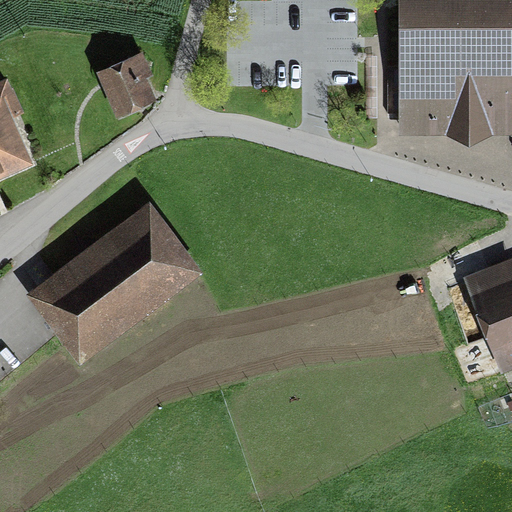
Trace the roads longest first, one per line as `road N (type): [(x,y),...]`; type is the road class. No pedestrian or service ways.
road 1 (residential): [(511,209),(295,149),(160,125)]
road 2 (residential): [(160,125),(0,259)]
road 3 (residential): [(160,125),(198,0)]
